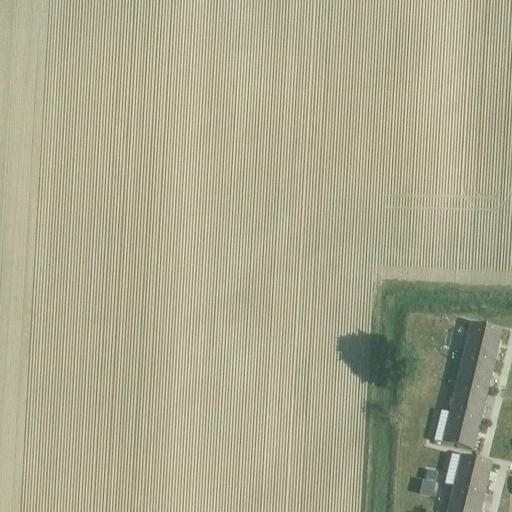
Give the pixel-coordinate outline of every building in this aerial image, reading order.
[(471,327),(464,357),(494,365),(501,334),(471,327)] [(494,365),(464,357),(457,386),(487,394),(494,365)] [(487,394),(457,386),(450,415),(480,423),(487,394)] [(442,414),(435,444),(473,453),(480,423),(450,415),(442,414)] [(452,457),(445,487),(454,489),(454,491),(485,498),(492,467),(492,466),(461,459),(452,457)] [(427,472),(425,481),(434,483),(437,474),(427,472)] [(423,483),(419,496),(432,499),(435,486),(423,483)] [(454,491),(448,511),(481,511),(485,498),(454,491)]
